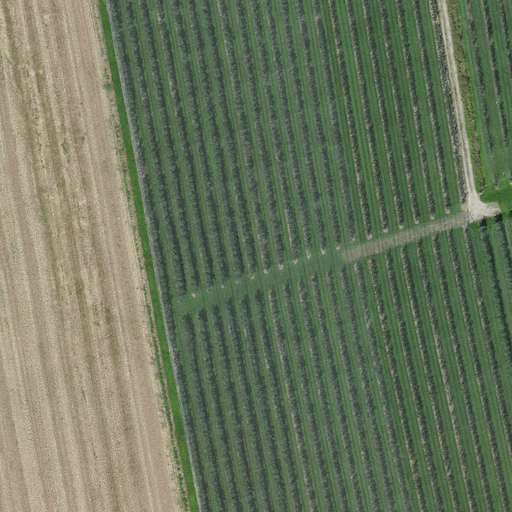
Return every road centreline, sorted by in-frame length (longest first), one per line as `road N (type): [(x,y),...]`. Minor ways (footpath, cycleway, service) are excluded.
road 1 (track): [(177,312),(511,196)]
road 2 (track): [(450,0),(480,207)]
